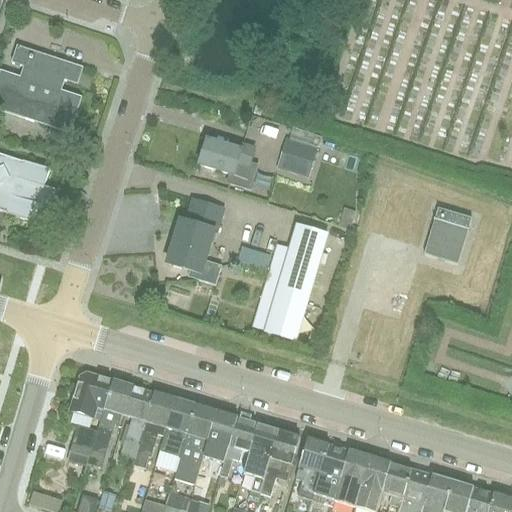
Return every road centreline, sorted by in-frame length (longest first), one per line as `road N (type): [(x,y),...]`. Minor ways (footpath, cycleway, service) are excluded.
road 1 (unclassified): [(511,464),(57,325)]
road 2 (residential): [(57,325),(159,25)]
road 3 (track): [(141,80),(207,98),(254,93),(276,70),(299,0)]
road 4 (unclassified): [(0,511),(57,325)]
